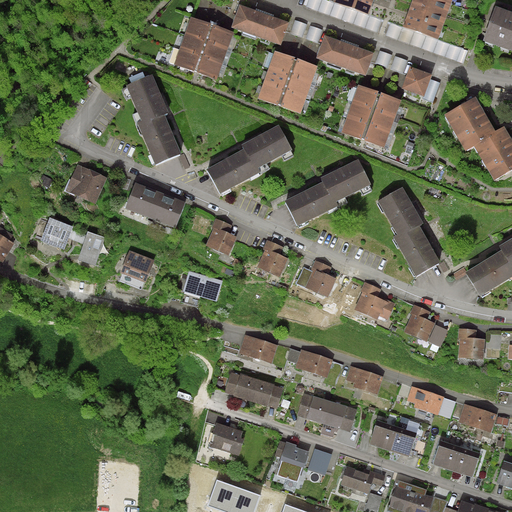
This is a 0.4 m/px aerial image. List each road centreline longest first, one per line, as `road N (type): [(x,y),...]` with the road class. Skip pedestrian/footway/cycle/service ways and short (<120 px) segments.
road 1 (residential): [(511,410),(311,348),(16,276)]
road 2 (residential): [(511,316),(401,287),(69,139)]
road 3 (residential): [(206,403),(511,506)]
road 4 (residential): [(511,83),(471,76),(269,0)]
